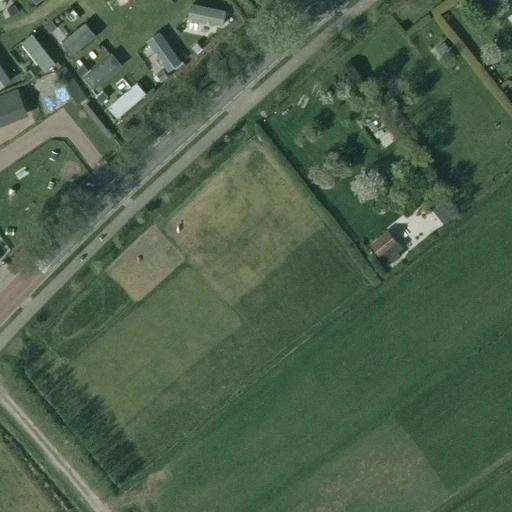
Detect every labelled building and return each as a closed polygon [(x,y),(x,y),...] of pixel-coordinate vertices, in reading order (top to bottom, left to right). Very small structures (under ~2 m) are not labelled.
[(15,6),(8,10),(13,17),(19,13),(15,6)] [(222,28),(225,12),(192,6),(189,22),(222,28)] [(52,22),(46,27),(51,33),(57,28),(52,22)] [(95,40),(85,27),(62,44),(73,58),(95,40)] [(182,66),(160,35),(147,44),(169,75),(182,66)] [(55,67),(32,37),(21,46),(44,75),(55,67)] [(197,43),(191,49),(196,54),(202,49),(197,43)] [(444,43),(436,50),(441,57),(449,50),(444,43)] [(122,68),(112,56),(83,80),(93,92),(122,68)] [(83,65),(78,70),(83,76),(88,72),(83,65)] [(0,91),(11,84),(0,66),(0,91)] [(29,71),(23,76),(28,82),(34,78),(29,71)] [(163,71),(156,76),(161,83),(168,78),(163,71)] [(119,121),(147,97),(137,86),(109,110),(119,121)] [(17,91),(0,97),(0,123),(26,113),(17,91)] [(103,92),(97,97),(103,103),(109,98),(103,92)] [(379,114),(367,122),(379,139),(391,131),(379,114)] [(442,205),(433,212),(444,226),(453,218),(442,205)] [(369,245),(384,262),(389,258),(393,262),(400,256),(397,253),(403,248),(387,230),(369,245)]
